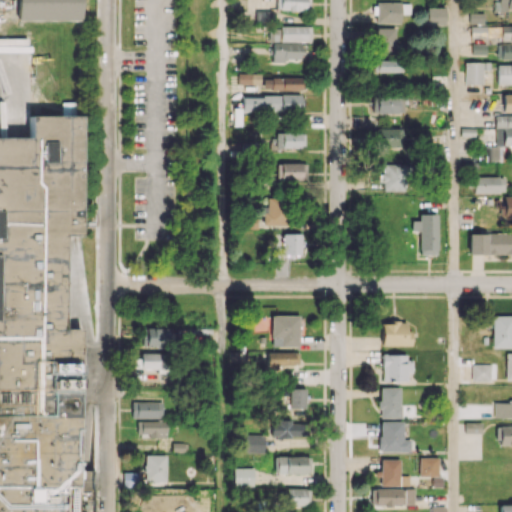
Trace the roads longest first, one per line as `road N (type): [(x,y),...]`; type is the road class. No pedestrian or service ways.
road 1 (residential): [(108,0),(107,511)]
road 2 (residential): [(338,0),(338,511)]
road 3 (residential): [(511,284),(109,283)]
